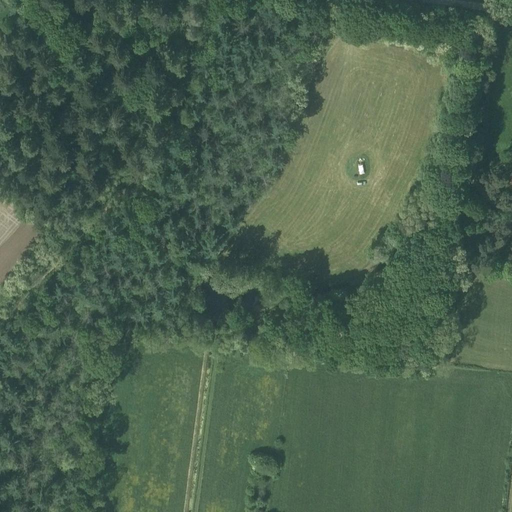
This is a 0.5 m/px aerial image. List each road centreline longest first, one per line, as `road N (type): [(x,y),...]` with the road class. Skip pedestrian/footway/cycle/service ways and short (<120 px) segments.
road 1 (track): [(205,0),(179,130),(0,336)]
road 2 (track): [(115,211),(201,269),(229,258)]
